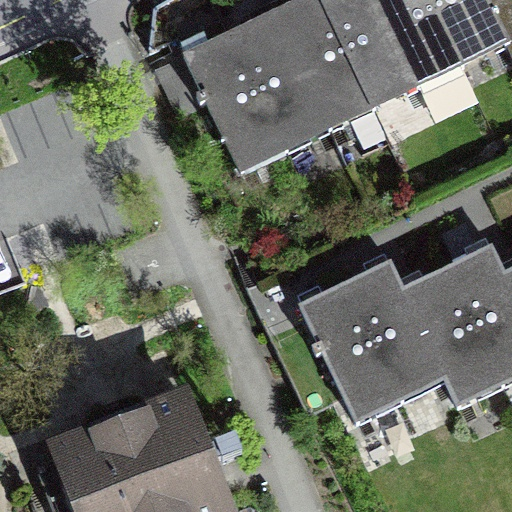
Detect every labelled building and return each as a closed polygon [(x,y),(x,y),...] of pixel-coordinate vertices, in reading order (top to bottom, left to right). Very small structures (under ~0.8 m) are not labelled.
[(319,0),(303,0),(272,15),(324,121),(367,100),(319,0)] [(373,0),(319,0),(367,100),(412,78),(373,0)] [(427,0),(373,0),(412,78),(456,57),(427,0)] [(427,0),(456,57),(500,33),(484,0),(427,0)] [(511,0),(484,0),(500,33),(511,27),(511,0)] [(272,15),(228,36),(280,142),(324,121),(272,15)] [(511,27),(500,33),(511,57),(511,27)] [(228,36),(183,58),(205,105),(234,164),(280,142),(228,36)] [(205,105),(183,58),(154,72),(177,119),(200,108),(205,105)] [(491,249),(445,271),(496,376),(511,368),(511,294),(503,276),(491,249)] [(344,286),(396,392),(439,371),(402,291),(390,264),(344,286)] [(445,271),(402,291),(439,371),(451,398),(496,376),(445,271)] [(511,271),(503,276),(511,294),(511,271)] [(396,392),(344,286),(299,308),(349,414),(396,392)] [(225,511),(209,470),(244,455),(237,437),(201,451),(183,403),(56,453),(60,464),(37,473),(52,511),(225,511)]
